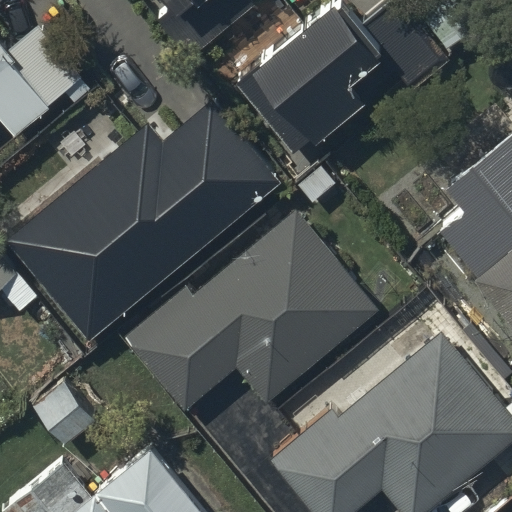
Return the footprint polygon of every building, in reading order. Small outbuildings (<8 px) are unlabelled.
[(132,0),(42,0),(97,68),(151,24),(132,0)] [(240,0),(166,0),(161,5),(191,41),(240,0)] [(357,0),(298,0),(236,48),(294,124),(308,114),(311,118),(367,75),(353,56),(383,33),(357,0)] [(0,26),(0,103),(13,119),(81,64),(40,13),(10,38),(0,26)] [(146,104),(5,222),(89,321),(278,162),(215,87),(166,128),(146,104)] [(511,134),(450,183),(453,187),(446,193),(466,218),(443,237),(511,322),(511,134)] [(190,288),(126,338),(186,413),(240,371),(266,403),(379,315),(299,214),(196,295),(190,288)] [(0,254),(0,292),(18,279),(0,254)] [(334,411),(272,462),(312,511),(361,511),(385,492),(401,511),(429,511),(511,443),(511,419),(441,333),(340,418),(334,411)] [(207,511),(152,444),(98,490),(63,447),(3,496),(2,509),(4,511),(207,511)]
